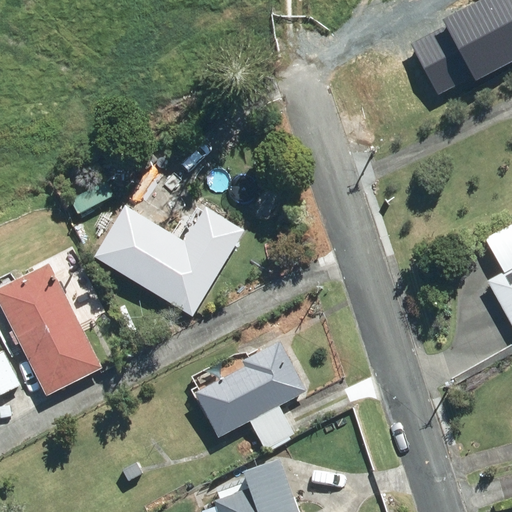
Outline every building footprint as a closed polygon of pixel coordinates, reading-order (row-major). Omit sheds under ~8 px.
[(183,240),(132,210),(100,263),(170,304),(168,307),(176,312),(178,309),(197,320),(249,233),(211,211),(209,215),(201,210),(183,240)] [(0,293),(0,294),(19,333),(13,336),(20,349),(25,346),(51,398),(107,370),(54,266),(0,293)] [(511,271),(491,283),(511,320),(511,271)] [(251,368),(201,394),(224,438),(311,394),(285,343),(248,362),(251,368)] [(6,354),(0,357),(0,400),(24,388),(6,354)] [(138,456),(120,472),(133,486),(151,471),(138,456)] [(305,511),(287,458),(256,469),(262,487),(259,488),(223,500),(226,511),(305,511)]
